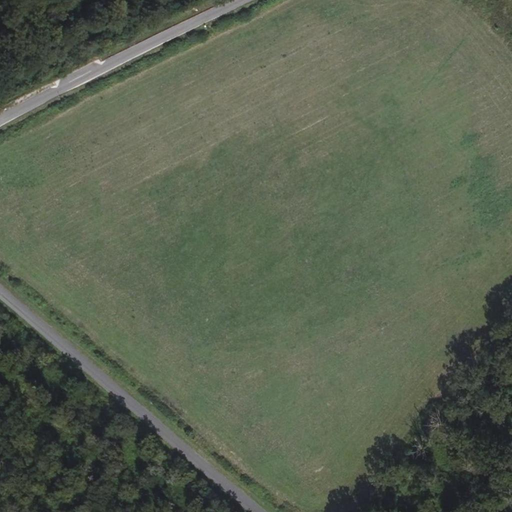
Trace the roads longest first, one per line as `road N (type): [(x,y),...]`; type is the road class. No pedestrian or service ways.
road 1 (unclassified): [(260,511),(0,291)]
road 2 (unclassified): [(100,68),(240,0)]
